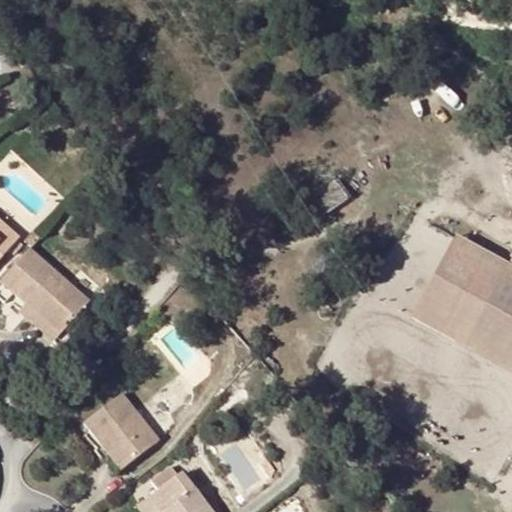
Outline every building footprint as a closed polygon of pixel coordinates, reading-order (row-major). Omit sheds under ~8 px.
[(0,221),(0,261),(20,238),(0,221)] [(511,272),(506,269),(454,239),(409,317),(511,374),(511,272)] [(1,283),(26,305),(61,335),(89,300),(30,250),(1,283)] [(61,335),(26,305),(19,314),(53,344),(61,335)] [(85,424),(101,446),(122,471),(158,442),(122,395),(85,424)] [(115,476),(122,471),(101,446),(95,451),(115,476)] [(182,473),(149,499),(159,511),(221,511),(213,500),(206,505),(182,473)] [(140,505),(145,511),(159,511),(149,499),(140,505)]
